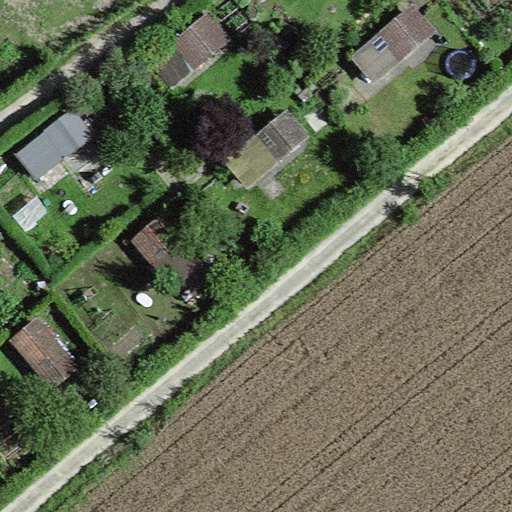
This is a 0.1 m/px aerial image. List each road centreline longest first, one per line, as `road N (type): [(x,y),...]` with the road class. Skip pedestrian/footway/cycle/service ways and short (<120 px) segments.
road 1 (track): [(511,98),(14,511)]
road 2 (track): [(0,120),(169,0)]
